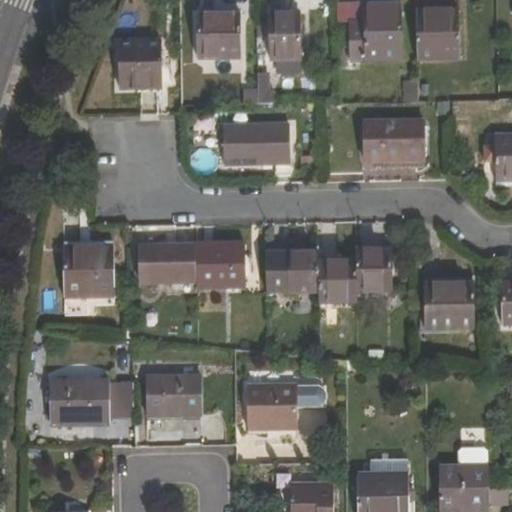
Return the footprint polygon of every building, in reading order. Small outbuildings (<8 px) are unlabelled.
[(400,6),(363,7),(364,26),(349,27),(350,64),(402,62),(400,6)] [(458,10),(416,12),(418,62),(460,61),(458,10)] [(300,19),(271,19),(270,63),(301,63),(300,19)] [(237,20),(197,20),(197,63),(237,62),(237,20)] [(159,46),(117,47),(118,93),(161,92),(159,46)] [(419,77),(403,78),(403,100),(420,99),(419,77)] [(244,91),(244,107),(260,106),(260,91),(244,91)] [(271,91),(260,91),(260,106),(273,106),(271,91)] [(423,120),(364,121),(365,161),(424,159),(423,120)] [(288,127),(224,128),(225,166),(289,166),(288,127)] [(511,183),(511,137),(494,138),(495,184),(511,183)] [(287,241),(264,242),(264,298),(287,297),(287,255),(287,241)] [(62,251),(111,251),(111,242),(62,243),(62,251)] [(243,246),(194,248),(196,287),(196,293),(244,292),(243,246)] [(196,287),(194,248),(139,249),(140,288),(196,287)] [(111,302),(111,251),(62,251),(64,303),(111,302)] [(388,254),(353,254),(353,267),(354,296),(390,296),(388,254)] [(317,255),(287,255),(287,297),(317,297),(317,267),(317,255)] [(317,297),(318,308),(354,308),(354,296),(353,267),(317,267),(317,297)] [(419,284),(473,283),(473,275),(418,276),(419,284)] [(511,282),(502,283),(502,329),(511,329),(511,282)] [(474,332),(473,283),(419,284),(420,334),(474,332)] [(148,420),(200,420),(200,380),(147,380),(148,420)] [(51,383),(52,426),(107,426),(107,422),(106,385),(106,383),(51,383)] [(130,385),(106,385),(107,422),(130,422),(130,385)] [(295,434),(295,388),(246,389),(247,434),(295,434)] [(444,451),(444,468),(475,467),(475,451),(471,447),(448,448),(444,451)] [(487,475),(487,467),(475,467),(444,468),(439,468),(439,511),(486,511),(487,507),(487,475)] [(406,511),(406,474),(359,475),(359,511),(406,511)] [(506,474),(487,475),(487,507),(506,507),(506,474)] [(332,511),(332,486),(293,486),(293,511),(332,511)]
